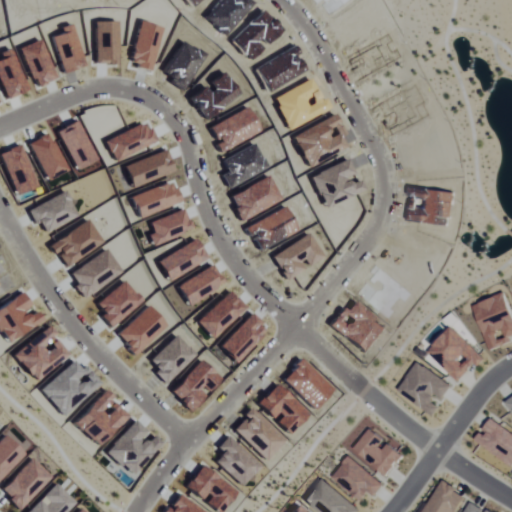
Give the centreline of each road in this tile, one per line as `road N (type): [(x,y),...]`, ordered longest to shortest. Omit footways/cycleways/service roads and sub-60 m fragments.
road 1 (residential): [(438,442),(374,511),(189,452),(375,235),(395,197),(388,154),(330,51),(290,0)]
road 2 (residential): [(304,322),(223,223),(197,137),(164,96),(108,85),(0,130)]
road 3 (residential): [(198,439),(57,288),(0,189)]
road 4 (residential): [(304,322),(438,442)]
